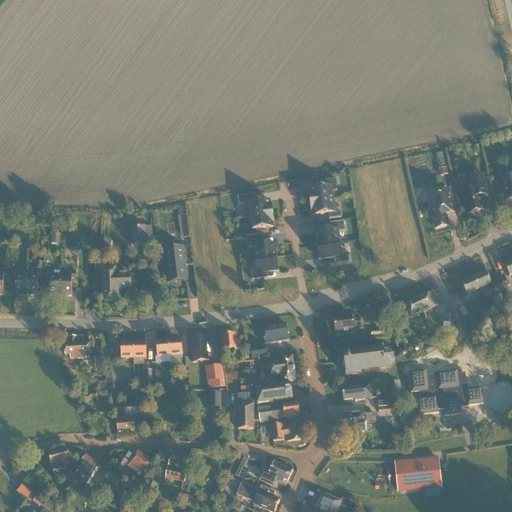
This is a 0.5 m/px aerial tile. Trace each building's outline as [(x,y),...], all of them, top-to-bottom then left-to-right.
[(507,201),(511,199),(511,164),(510,165),(511,174),(511,177),(502,180),(507,201)] [(467,180),(469,190),(462,192),(467,214),(483,211),(479,193),(486,191),(483,176),(467,180)] [(325,188),(310,190),(311,194),(309,194),(310,203),(333,200),(332,192),(337,192),(336,180),(324,182),(325,188)] [(449,227),(446,215),(455,213),(449,191),(428,196),(436,230),(449,227)] [(254,203),(253,195),(237,198),(238,206),(248,205),(249,218),(272,214),(271,206),(269,206),(269,201),(254,203)] [(333,200),(310,203),(312,212),(313,212),(314,216),(328,215),(329,221),(341,219),(340,213),(335,213),(333,200)] [(249,218),(251,231),(246,231),(247,238),(259,236),(258,230),(273,228),(272,223),(273,223),(272,214),(249,218)] [(330,231),(316,233),(318,246),(318,247),(339,244),(338,233),(345,232),(344,230),(343,223),(329,224),(330,231)] [(147,244),(145,227),(129,229),(131,246),(147,244)] [(276,258),(275,245),(260,247),(259,241),(247,243),(248,249),(253,248),(255,261),(276,258)] [(111,242),(100,242),(100,255),(110,256),(111,242)] [(69,252),(76,257),(82,248),(75,243),(69,252)] [(340,243),(339,244),(318,247),(318,246),(317,246),(319,260),(334,258),(335,265),(349,263),(347,253),(341,254),(340,243)] [(168,267),(166,267),(167,275),(169,275),(170,284),(184,282),(182,268),(185,268),(183,253),(167,255),(168,267)] [(278,272),(276,258),(255,261),(257,274),(252,275),(252,281),(264,279),(263,274),(278,272)] [(102,271),(103,298),(106,298),(106,303),(116,303),(116,298),(119,298),(119,291),(131,291),(130,276),(118,276),(118,270),(102,271)] [(26,297),(27,275),(20,275),(20,271),(11,271),(11,279),(16,279),(15,297),(26,297)] [(27,275),(26,297),(37,297),(38,279),(42,279),(42,271),(34,271),(34,275),(27,275)] [(60,297),(61,275),(54,275),(54,272),(46,271),(45,279),(50,279),(49,297),(60,297)] [(61,275),(60,297),(72,298),(72,280),(76,280),(76,272),(68,272),(68,275),(61,275)] [(479,290),(480,290),(487,287),(489,293),(493,291),(491,285),(486,274),(474,280),(479,290)] [(506,279),(500,281),(504,290),(510,287),(508,282),(507,283),(506,279)] [(482,295),(480,290),(479,290),(474,280),(462,285),(466,296),(476,292),(478,297),(482,295)] [(416,300),(422,314),(439,306),(432,292),(416,300)] [(406,322),(422,314),(416,300),(399,308),(406,322)] [(458,309),(462,318),(469,315),(464,306),(458,309)] [(496,317),(492,308),(483,313),(487,321),(496,317)] [(353,320),(353,317),(347,318),(341,318),(342,319),(333,320),(335,337),(355,334),(354,331),(361,330),(360,320),(353,320)] [(289,341),(286,325),(263,329),(265,345),(289,341)] [(236,342),(235,335),(222,337),(224,352),(241,350),(240,341),(236,342)] [(83,340),(83,337),(69,338),(69,345),(64,346),(65,356),(70,356),(70,360),(91,359),(90,340),(83,340)] [(206,345),(206,338),(192,340),(194,356),(212,354),(211,345),(206,345)] [(169,342),(170,358),(183,357),(181,341),(169,342)] [(157,359),(170,358),(169,342),(156,343),(157,359)] [(134,344),(134,360),(146,359),(146,343),(134,344)] [(121,360),(134,360),(134,344),(121,344),(121,360)] [(437,347),(425,352),(427,356),(438,351),(437,347)] [(252,360),(268,357),(267,348),(250,350),(252,360)] [(383,351),(382,348),(343,353),(344,358),(341,358),(343,372),(345,372),(346,377),(386,372),(385,368),(390,368),(395,362),(394,355),(388,350),(383,351)] [(94,358),(95,370),(104,370),(103,357),(94,358)] [(295,382),(292,359),(280,360),(280,361),(266,363),(268,383),(282,381),(283,384),(295,382)] [(215,379),(217,389),(225,388),(222,365),(206,368),(207,380),(215,379)] [(436,377),(426,378),(425,372),(409,374),(411,394),(419,393),(420,400),(416,401),(418,416),(438,414),(437,411),(444,411),(445,417),(461,415),(461,409),(467,408),(467,407),(483,405),(481,389),(466,391),(464,374),(457,374),(456,372),(436,375),(436,377)] [(107,375),(109,389),(118,387),(116,374),(107,375)] [(153,378),(144,379),(144,387),(144,391),(145,391),(154,391),(153,385),(153,378)] [(107,383),(99,384),(100,394),(108,393),(107,383)] [(372,399),(370,383),(346,386),(346,389),(342,390),(343,401),(354,400),(355,402),(372,399)] [(257,405),(270,404),(292,400),(290,385),(255,389),(257,405)] [(219,391),(210,391),(209,408),(221,408),(221,394),(219,394),(219,391)] [(238,430),(254,430),(253,405),(253,394),(237,394),(238,406),(237,406),(238,430)] [(300,417),(298,404),(282,406),(278,407),(278,406),(271,407),(258,409),(260,424),(268,423),(268,422),(280,420),(279,412),(283,412),(284,419),(300,417)] [(141,415),(140,405),(124,406),(125,419),(116,420),(117,433),(135,431),(133,418),(132,418),(131,416),(141,415)] [(389,409),(376,410),(378,417),(404,415),(403,409),(389,410),(389,409)] [(345,426),(346,437),(366,435),(365,424),(375,423),(375,416),(365,416),(346,417),(346,426),(345,426)] [(303,440),(300,424),(285,426),(282,427),(282,425),(266,427),(268,438),(272,438),(273,442),(284,441),(283,436),(286,436),(287,443),(303,440)] [(71,464),(67,449),(48,454),(52,469),(55,479),(67,476),(64,466),(71,464)] [(128,467),(143,476),(151,463),(148,461),(149,458),(139,452),(137,452),(128,467)] [(167,469),(165,479),(183,483),(181,490),(188,492),(194,466),(188,464),(190,457),(171,453),(168,467),(171,468),(171,470),(167,469)] [(74,478),(86,487),(100,468),(86,457),(78,468),(80,470),(74,478)] [(115,469),(122,473),(128,463),(121,459),(115,469)] [(246,459),(246,470),(261,470),(261,459),(246,459)] [(395,465),(398,494),(440,489),(437,460),(395,465)] [(293,471),(275,462),(271,470),(269,475),(263,472),(259,481),(274,488),(277,481),(282,484),(284,481),(288,483),(293,471)] [(237,465),(231,476),(239,480),(244,469),(240,467),(237,465)] [(105,480),(116,489),(121,482),(110,474),(105,480)] [(78,486),(72,480),(66,486),(68,487),(64,490),(69,495),(78,486)] [(152,499),(159,487),(153,483),(146,495),(152,499)] [(261,487),(259,492),(241,484),(236,496),(254,504),(253,505),(254,506),(254,507),(260,510),(261,509),(268,511),(274,511),(280,501),(270,497),(272,492),(261,487)] [(19,491),(28,499),(33,493),(24,485),(19,491)] [(217,499),(220,493),(214,490),(212,496),(217,499)] [(311,507),(305,504),(301,511),(337,511),(341,503),(317,493),(311,507)] [(39,508),(44,501),(38,496),(33,503),(39,508)] [(43,511),(54,511),(55,511),(46,503),(42,508),(45,511),(43,511)]
